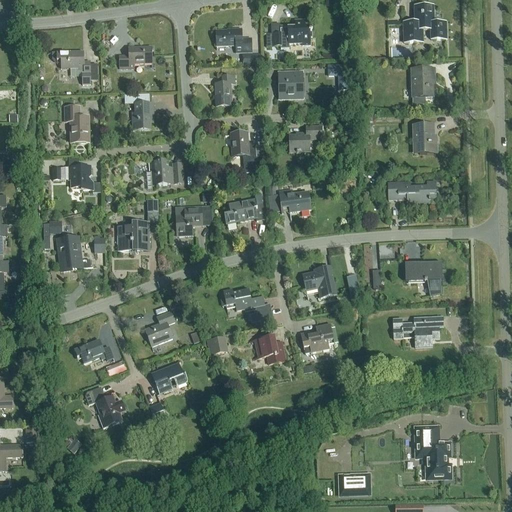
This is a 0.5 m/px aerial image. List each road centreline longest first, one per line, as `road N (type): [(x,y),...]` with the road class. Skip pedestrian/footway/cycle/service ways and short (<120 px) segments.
road 1 (residential): [(501,234),(496,0)]
road 2 (residential): [(511,467),(501,234)]
road 3 (residential): [(274,251),(501,234)]
road 4 (residential): [(179,4),(5,25)]
road 5 (residential): [(107,304),(274,251)]
road 6 (residential): [(190,124),(179,4)]
